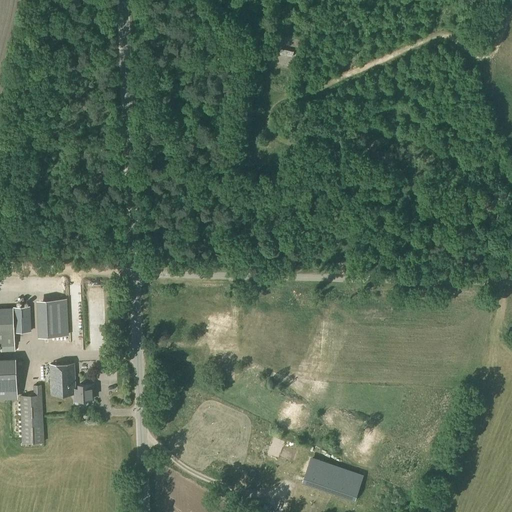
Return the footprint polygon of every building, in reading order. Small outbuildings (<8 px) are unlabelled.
[(15,333),(31,332),(31,314),(30,306),(26,306),(14,307),(15,333)] [(66,336),(65,306),(47,306),(48,336),(66,336)] [(1,352),(15,351),(14,307),(0,307),(0,345),(1,346),(1,352)] [(264,352),(274,317),(257,312),(247,347),(264,352)] [(235,332),(235,322),(209,323),(210,333),(235,332)] [(16,359),(0,359),(0,399),(18,399),(16,359)] [(75,389),(74,363),(50,364),(52,394),(75,394),(75,389)] [(75,389),(75,394),(75,400),(93,400),(92,384),(79,385),(79,389),(75,389)] [(22,443),(45,442),(42,385),(33,385),(34,395),(20,395),(22,443)] [(290,424),(301,406),(295,402),(284,420),(290,424)] [(375,433),(370,443),(376,445),(380,435),(375,433)] [(361,482),(315,466),(311,479),(357,494),(361,482)]
